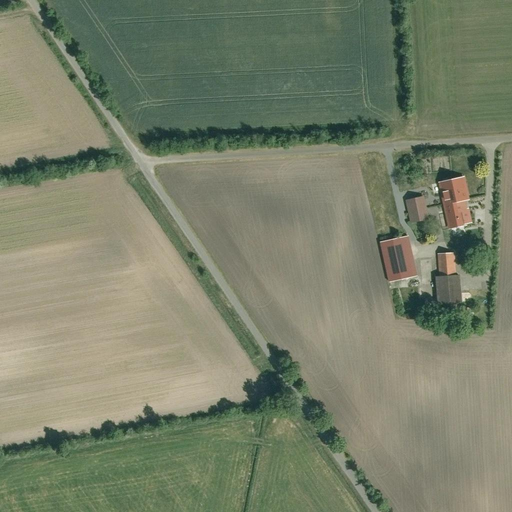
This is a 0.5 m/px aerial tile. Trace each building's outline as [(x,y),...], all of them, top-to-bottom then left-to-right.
[(465,176),(439,182),(450,228),(466,224),(466,221),(471,220),(467,199),(470,198),(465,176)] [(424,196),(407,200),(411,221),(429,217),(424,196)] [(407,235),(382,241),(391,278),(416,272),(407,235)] [(439,253),(441,276),(456,275),(454,252),(439,253)] [(441,276),(438,277),(440,304),(462,302),(460,275),(456,275),(441,276)]
